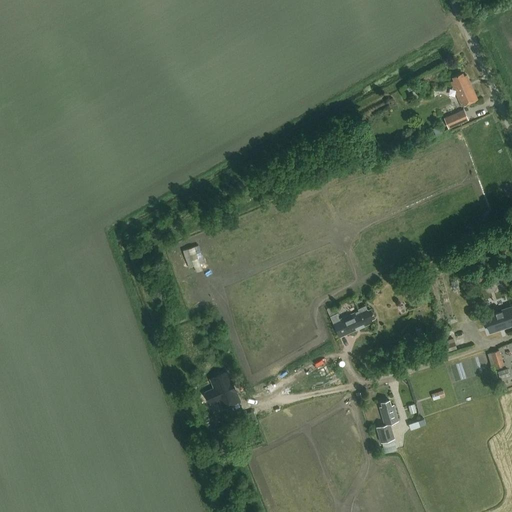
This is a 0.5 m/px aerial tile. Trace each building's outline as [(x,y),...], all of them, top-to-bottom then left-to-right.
[(463,106),(479,99),(468,74),(464,76),(463,74),(454,78),(456,80),(453,82),(463,106)] [(464,109),(444,117),(448,127),(468,118),(464,109)] [(368,311),(366,306),(359,309),(360,311),(341,319),(338,313),(331,316),(341,337),(373,323),(371,319),(375,318),(371,310),(368,311)] [(511,307),(484,315),(489,331),(511,324),(511,307)] [(454,341),(443,345),(446,352),(457,349),(454,341)] [(499,351),(491,353),(496,368),(503,366),(499,351)] [(507,369),(498,372),(500,378),(509,375),(507,369)] [(212,389),(206,392),(210,400),(216,398),(221,408),(237,401),(232,390),(229,382),(228,382),(224,372),(208,379),(212,389)] [(443,390),(431,394),(433,400),(445,396),(443,390)] [(384,424),(376,427),(381,442),(382,442),(393,439),(394,439),(390,423),(398,421),(399,421),(394,404),(394,405),(392,405),(390,400),(390,399),(381,402),(382,406),(380,407),(379,407),(384,424)] [(413,422),(415,427),(425,424),(423,419),(413,422)] [(214,436),(218,449),(231,445),(226,432),(214,436)] [(393,439),(382,442),(384,450),(385,453),(397,449),(393,439)]
